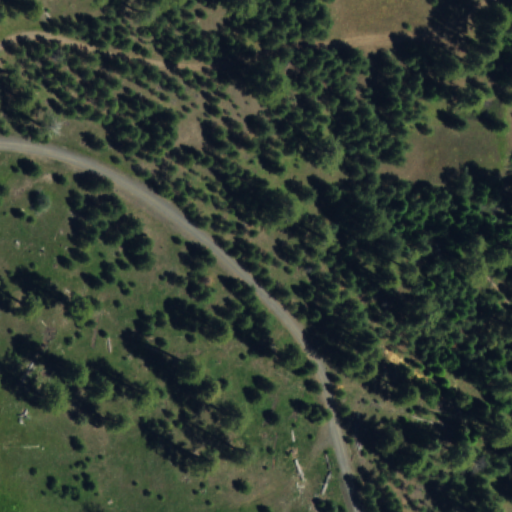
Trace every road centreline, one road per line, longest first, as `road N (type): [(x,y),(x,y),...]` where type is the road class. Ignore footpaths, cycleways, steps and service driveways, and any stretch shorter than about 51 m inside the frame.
road 1 (track): [(0,144),(98,170),(164,210),(275,306),(315,360),(359,511)]
road 2 (track): [(0,41),(35,34),(175,66),(217,66),(284,48),(417,37),(450,27),(489,0)]
